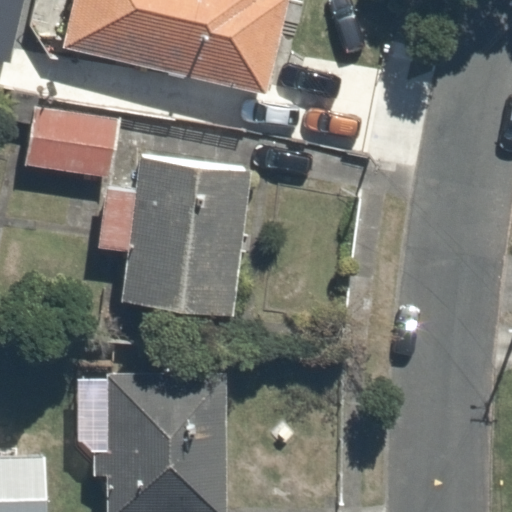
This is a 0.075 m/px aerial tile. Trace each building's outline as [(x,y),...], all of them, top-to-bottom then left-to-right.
[(0,0),(0,82),(3,83),(18,0),(0,0)] [(65,0),(55,42),(263,94),(286,0),(65,0)] [(109,101),(16,89),(8,153),(101,164),(109,101)] [(139,147),(113,308),(212,324),(238,163),(139,147)] [(62,368),(63,511),(187,511),(187,367),(62,368)] [(4,451),(0,450),(0,511),(43,511),(47,453),(28,452),(4,451)]
